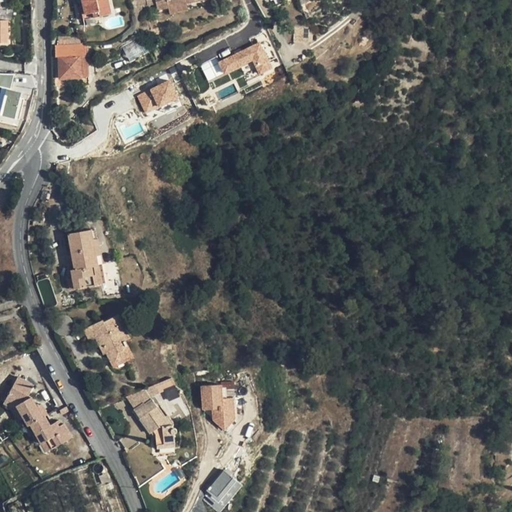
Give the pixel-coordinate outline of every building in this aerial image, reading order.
[(93,11),(100,10),(101,15),(111,12),(107,0),(82,0),(86,13),(93,11)] [(154,0),(157,8),(168,6),(167,4),(184,1),(185,2),(195,0),(154,0)] [(184,1),(167,4),(168,6),(169,13),(186,9),(185,2),(184,1)] [(153,28),(160,26),(158,15),(151,17),(153,28)] [(294,26),(294,41),(308,42),(309,27),(294,26)] [(136,39),(122,46),(129,60),(143,53),(136,39)] [(259,42),(218,62),(224,72),(252,58),(259,72),(271,66),(259,42)] [(84,45),(58,46),(55,46),(56,56),(59,56),(60,79),(82,78),(81,55),(85,55),(84,45)] [(84,45),(85,55),(81,55),(82,78),(89,77),(88,45),(84,45)] [(215,58),(200,65),(208,81),(223,74),(215,58)] [(171,80),(138,96),(146,113),(179,97),(171,80)] [(8,83),(0,112),(0,114),(19,119),(27,90),(16,87),(16,85),(8,83)] [(61,176),(64,166),(57,164),(55,174),(61,176)] [(68,279),(69,289),(102,283),(97,255),(94,239),(92,229),(69,233),(75,269),(71,270),(72,278),(68,279)] [(90,341),(96,338),(101,336),(105,345),(101,347),(104,355),(107,353),(111,361),(114,359),(117,363),(130,357),(126,347),(128,346),(125,341),(127,340),(121,326),(124,324),(119,315),(104,322),(103,320),(84,329),(90,341)] [(130,338),(124,324),(121,326),(127,340),(130,338)] [(96,338),(101,347),(105,345),(101,336),(96,338)] [(134,358),(128,346),(126,347),(130,357),(117,363),(114,359),(111,361),(114,368),(134,358)] [(43,414),(38,406),(33,396),(29,394),(34,385),(17,376),(6,398),(16,403),(22,416),(25,421),(43,414)] [(177,386),(174,380),(162,382),(168,389),(177,386)] [(154,396),(168,389),(162,382),(153,386),(144,390),(149,396),(153,395),(154,396)] [(220,384),(201,385),(203,409),(213,408),(214,419),(224,425),(234,418),(232,397),(221,398),(220,384)] [(152,400),(149,396),(144,390),(126,397),(135,410),(144,404),(146,405),(152,400)] [(19,418),(22,416),(16,403),(6,398),(3,402),(14,407),(19,418)] [(144,404),(135,410),(134,411),(151,433),(154,432),(155,434),(156,440),(157,444),(174,428),(173,425),(172,425),(171,423),(167,416),(165,417),(153,400),(152,400),(146,405),(144,404)] [(43,414),(48,412),(43,403),(38,406),(43,414)] [(43,414),(25,421),(28,425),(31,423),(46,451),(71,436),(64,423),(56,427),(52,422),(48,425),(44,416),(43,414)] [(157,446),(175,444),(174,434),(175,434),(177,433),(177,432),(177,430),(176,429),(174,428),(157,444),(157,446)] [(433,470),(439,433),(428,431),(422,469),(433,470)] [(210,493),(204,500),(218,511),(241,485),(223,470),(206,490),(210,493)]
